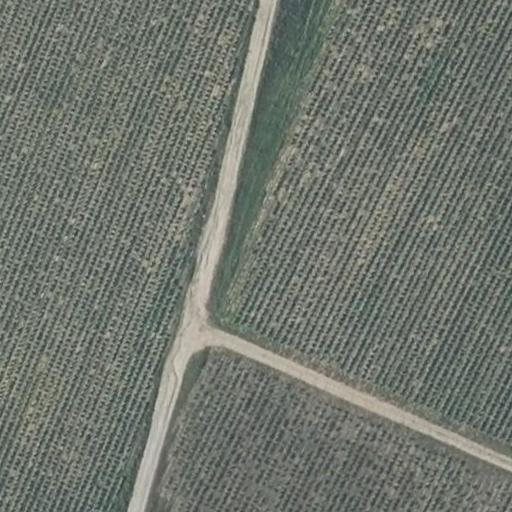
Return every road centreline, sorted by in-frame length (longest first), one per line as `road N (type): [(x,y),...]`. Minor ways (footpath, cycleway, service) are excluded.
road 1 (track): [(133,511),(193,328),(270,0)]
road 2 (track): [(511,470),(193,328)]
